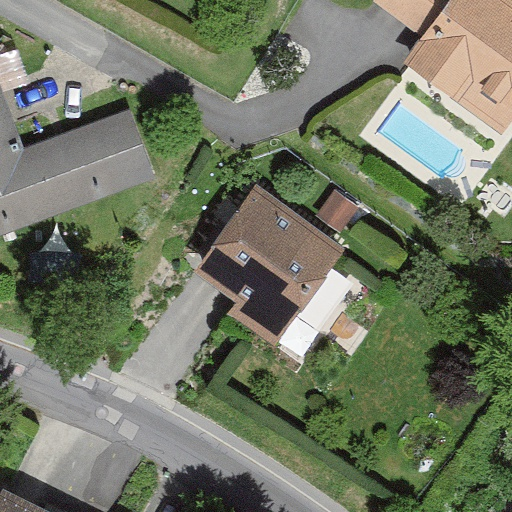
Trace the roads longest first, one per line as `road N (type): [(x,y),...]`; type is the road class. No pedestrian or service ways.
road 1 (residential): [(7,0),(233,128),(359,56)]
road 2 (residential): [(290,511),(118,411),(0,361)]
